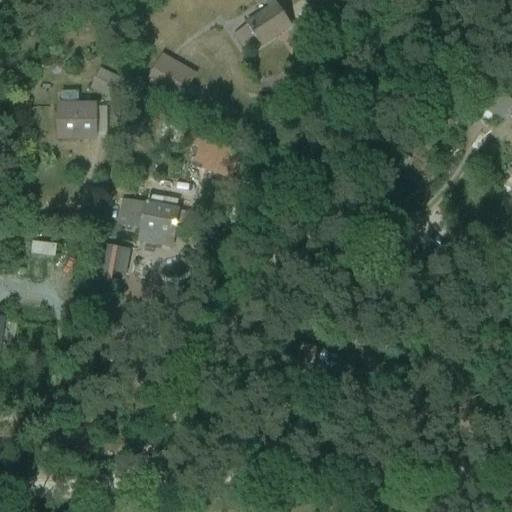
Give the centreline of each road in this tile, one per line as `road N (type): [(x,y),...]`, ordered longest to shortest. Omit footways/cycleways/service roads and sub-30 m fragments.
road 1 (track): [(450,0),(149,450),(136,482)]
road 2 (track): [(136,482),(511,471)]
road 3 (track): [(0,487),(136,482)]
